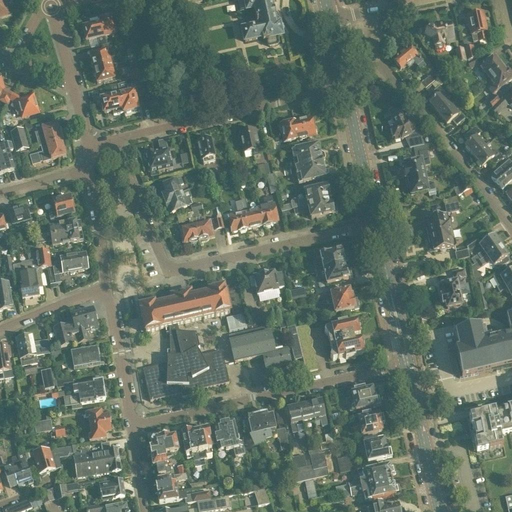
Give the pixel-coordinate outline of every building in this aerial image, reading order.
[(202,3),(201,0),(176,0),(174,0),(177,14),(189,11),(188,6),(202,3)] [(257,27),(242,30),(242,34),(241,35),(242,38),(244,39),(244,43),(262,39),(263,42),(266,41),(268,47),(269,48),(277,46),(279,44),(277,38),(282,37),(281,34),(283,32),(282,29),(280,27),(279,25),(277,25),(272,3),(277,2),(276,0),(239,0),(237,1),(240,13),(253,10),(257,27)] [(471,37),(473,43),(478,42),(487,40),(486,34),(482,15),(467,19),(471,37)] [(113,16),(99,20),(104,38),(111,36),(112,39),(118,38),(113,16)] [(104,38),(99,20),(97,20),(97,18),(89,20),(90,26),(82,28),(86,42),(97,39),(99,47),(106,45),(104,38)] [(447,44),(454,43),(450,24),(438,27),(436,29),(430,26),(425,36),(433,41),(434,46),(435,46),(436,49),(436,50),(437,51),(438,51),(439,52),(440,52),(441,51),(442,50),(443,49),(442,47),(442,45),(443,45),(442,42),(446,41),(447,44)] [(106,45),(99,47),(100,53),(89,56),(91,63),(90,64),(91,68),(93,69),(93,70),(111,66),(109,59),(114,57),(112,50),(110,51),(108,45),(106,45)] [(474,47),(464,49),(467,62),(477,60),(474,47)] [(426,67),(423,62),(417,56),(416,57),(409,48),(404,52),(401,48),(393,55),(396,59),(393,61),(400,70),(412,61),(417,67),(421,71),(426,67)] [(464,49),(455,51),(457,65),(467,63),(464,49)] [(489,81),(503,69),(495,58),(480,69),(489,81)] [(467,64),(470,71),(479,66),(475,60),(467,64)] [(111,66),(93,70),(93,71),(92,73),(93,77),(95,78),(97,85),(114,80),(111,66)] [(503,69),(489,81),(493,87),(489,91),(493,95),(511,80),(511,75),(507,68),(504,70),(503,69)] [(129,72),(132,81),(141,79),(139,69),(129,72)] [(235,83),(233,73),(226,74),(228,85),(235,83)] [(420,84),(424,89),(425,90),(435,82),(430,76),(420,84)] [(9,101),(12,95),(3,90),(0,79),(0,96),(2,98),(0,101),(7,106),(9,101)] [(438,88),(439,87),(442,84),(438,79),(435,82),(434,83),(438,88)] [(111,87),(113,97),(100,100),(104,114),(122,110),(118,91),(119,91),(118,86),(111,87)] [(126,89),(119,91),(118,91),(122,110),(123,113),(138,110),(133,87),(126,88),(126,89)] [(438,115),(450,105),(441,95),(444,93),(439,87),(428,96),(434,101),(429,105),(438,115)] [(21,100),(12,95),(9,101),(13,103),(10,108),(15,110),(16,116),(21,115),(22,118),(38,113),(33,97),(21,100)] [(492,109),(500,101),(494,96),(487,104),(492,109)] [(500,101),(492,109),(490,111),(497,117),(508,106),(502,100),(500,101)] [(450,105),(438,115),(446,126),(451,121),(456,127),(465,119),(460,113),(458,115),(450,105)] [(413,149),(424,146),(423,143),(421,138),(415,131),(406,120),(404,123),(400,115),(391,120),(395,127),(391,128),(394,141),(401,140),(401,141),(405,139),(409,150),(413,149)] [(311,146),(309,138),(315,137),(311,119),(296,123),(301,148),(311,146)] [(301,148),(296,123),(280,126),(284,144),(296,141),(297,144),(298,149),(301,148)] [(39,148),(41,147),(61,142),(57,125),(42,129),(44,136),(36,138),(39,148)] [(473,158),(485,148),(477,138),(479,136),(474,130),(465,138),(469,143),(464,147),(473,158)] [(16,154),(28,150),(23,131),(11,134),(16,154)] [(260,156),(255,131),(239,135),(243,154),(252,152),(253,158),(260,156)] [(203,165),(214,163),(213,158),(215,158),(210,140),(196,143),(200,161),(202,161),(203,165)] [(272,141),(266,142),(265,143),(268,156),(275,155),(272,141)] [(61,142),(41,147),(42,153),(30,157),(32,166),(40,164),(40,163),(42,163),(42,164),(66,157),(61,142)] [(0,146),(0,153),(6,174),(14,171),(9,152),(13,151),(11,144),(7,145),(6,143),(1,144),(2,147),(0,146)] [(413,149),(416,162),(401,165),(405,182),(432,176),(431,174),(426,175),(425,172),(423,172),(422,168),(430,166),(428,160),(427,160),(426,158),(428,158),(425,146),(424,146),(413,149)] [(295,168),(321,163),(323,162),(324,160),(324,156),(321,153),(319,154),(318,147),(291,152),(295,168)] [(489,153),(485,148),(473,158),(482,168),(489,162),(494,168),(504,160),(498,153),(496,152),(492,151),(489,153)] [(151,177),(158,176),(157,171),(172,168),(169,153),(160,155),(160,152),(154,154),(154,153),(145,155),(145,156),(143,158),(144,162),(147,163),(149,173),(150,173),(151,177)] [(31,167),(27,154),(21,156),(24,169),(31,167)] [(496,185),(511,171),(511,160),(511,162),(510,161),(490,178),(496,185)] [(323,171),(321,163),(295,168),(298,185),(325,179),(329,178),(327,170),(323,171)] [(266,177),(270,176),(268,165),(257,167),(259,178),(266,177)] [(272,173),(273,175),(274,180),(285,178),(283,171),(272,173)] [(511,171),(496,185),(502,191),(511,182),(511,171)] [(227,179),(226,172),(209,175),(211,182),(227,179)] [(270,176),(266,177),(271,195),(277,194),(273,175),(270,176)] [(432,176),(405,182),(406,189),(409,188),(411,196),(428,192),(435,190),(433,184),(426,186),(426,182),(428,182),(427,179),(432,178),(432,176)] [(457,198),(461,196),(471,191),(464,176),(454,181),(457,188),(453,190),(457,198)] [(164,201),(182,194),(179,187),(183,185),(181,179),(159,188),(162,193),(161,194),(164,201)] [(292,210),(330,201),(329,197),(333,196),(331,188),(327,188),(304,193),(306,200),(298,202),(295,200),(292,201),(290,204),(291,205),(280,207),(281,213),(288,211),(291,210),(292,210)] [(187,192),(182,194),(164,201),(167,209),(168,209),(170,214),(191,205),(189,199),(190,199),(187,192)] [(70,198),(52,202),(55,211),(48,212),(50,221),(74,214),(70,198)] [(259,208),(258,209),(262,227),(263,227),(265,228),(270,227),(272,225),(278,223),(272,198),(263,200),(265,209),(259,211),(259,208)] [(331,206),(330,201),(292,210),(291,210),(292,217),(299,215),(299,216),(309,213),(310,220),(333,215),(337,214),(335,206),(331,206)] [(444,207),(446,215),(459,212),(458,204),(444,207)] [(192,214),(198,212),(203,211),(201,205),(190,207),(192,214)] [(15,226),(29,222),(28,216),(32,215),(30,208),(9,214),(12,225),(7,226),(9,233),(17,231),(15,226)] [(42,209),(35,211),(36,218),(38,218),(39,225),(46,223),(45,217),(43,217),(42,209)] [(248,213),(243,215),(247,230),(262,227),(258,209),(250,210),(251,213),(248,213)] [(200,219),(198,212),(192,214),(198,243),(201,243),(204,242),(208,240),(208,239),(214,238),(210,222),(200,224),(198,219),(200,219)] [(198,243),(192,214),(177,217),(178,224),(188,222),(189,226),(179,229),(183,245),(189,244),(192,245),(195,244),(198,243)] [(243,215),(228,218),(231,234),(238,233),(240,234),(245,233),(246,231),(247,230),(243,215)] [(428,237),(450,232),(449,225),(450,222),(449,218),(448,217),(427,221),(429,228),(426,229),(428,237)] [(36,240),(77,233),(77,231),(81,230),(80,222),(59,226),(59,227),(49,229),(50,234),(35,236),(36,240)] [(480,235),(482,239),(491,234),(488,230),(480,235)] [(452,240),(450,232),(428,237),(429,246),(432,245),(434,252),(455,248),(456,246),(455,241),(452,240)] [(77,233),(36,240),(36,245),(51,242),(52,247),(83,242),(81,234),(77,234),(77,233)] [(484,258),(501,247),(498,243),(499,242),(496,238),(495,238),(494,237),(479,247),(483,252),(481,254),(484,258)] [(466,245),(467,251),(467,253),(479,245),(475,239),(466,245)] [(501,247),(484,258),(481,261),(476,264),(472,267),(473,273),(490,262),(496,271),(504,265),(504,266),(509,262),(506,259),(508,257),(507,256),(507,254),(505,251),(504,251),(501,247)] [(467,253),(467,251),(455,254),(457,262),(469,259),(467,253)] [(37,263),(25,265),(31,299),(39,298),(38,289),(42,288),(40,275),(35,276),(35,271),(51,268),(49,252),(35,254),(37,263)] [(315,274),(345,267),(343,262),(348,261),(346,252),(342,253),(341,252),(320,257),(321,264),(314,266),(315,274)] [(56,268),(86,263),(85,255),(60,259),(61,262),(55,263),(56,268)] [(13,274),(12,267),(11,257),(3,259),(6,276),(13,274)] [(86,263),(56,268),(52,268),(55,285),(61,284),(59,273),(62,272),(63,275),(88,271),(86,263)] [(25,265),(12,267),(13,274),(14,280),(19,279),(20,287),(17,288),(18,296),(21,295),(22,300),(31,299),(25,265)] [(452,267),(454,273),(452,273),(454,281),(456,280),(456,282),(441,286),(443,296),(440,296),(442,305),(445,305),(446,310),(462,306),(458,289),(465,287),(464,281),(462,281),(461,280),(466,279),(463,265),(452,267)] [(345,267),(315,274),(317,281),(325,279),(326,287),(348,282),(348,281),(352,280),(350,271),(346,272),(345,267)] [(494,278),(499,287),(496,288),(499,294),(505,291),(511,286),(511,272),(508,274),(506,271),(494,278)] [(251,287),(255,286),(257,296),(278,291),(274,272),(253,277),(249,278),(251,287)] [(8,284),(0,285),(5,312),(13,310),(8,284)] [(478,299),(485,298),(482,285),(476,286),(478,299)] [(166,301),(167,303),(166,303),(166,304),(161,305),(161,304),(160,305),(155,306),(154,304),(151,304),(150,304),(148,303),(145,304),(144,306),(142,306),(139,307),(141,314),(140,314),(142,320),(145,334),(160,330),(170,328),(176,326),(215,317),(215,318),(230,314),(227,301),(226,295),(225,295),(224,288),(221,288),(219,289),(218,288),(214,288),(213,290),(212,290),(209,291),(209,293),(209,294),(204,295),(203,295),(199,296),(198,296),(197,296),(197,294),(191,295),(189,295),(190,298),(186,299),(185,299),(184,294),(184,292),(183,293),(178,295),(178,294),(177,294),(177,295),(178,295),(179,300),(178,300),(178,301),(175,302),(174,299),(172,299),(172,300),(166,301)] [(351,298),(349,291),(330,296),(333,306),(329,307),(330,316),(335,315),(354,311),(359,310),(356,300),(352,301),(352,298),(351,298)] [(485,298),(478,299),(481,312),(488,311),(485,298)] [(66,326),(55,329),(52,330),(57,350),(89,342),(86,333),(98,330),(93,311),(70,316),(72,321),(66,322),(66,326)] [(264,323),(262,311),(250,313),(253,325),(264,323)] [(511,314),(506,316),(511,337),(496,340),(495,334),(483,337),(481,327),(455,333),(459,349),(455,349),(458,362),(456,362),(460,379),(495,371),(496,372),(500,371),(500,370),(511,367),(511,314)] [(229,333),(244,330),(247,329),(244,315),(242,316),(226,319),(229,333)] [(286,321),(285,321),(278,322),(280,330),(287,329),(286,321)] [(357,322),(355,322),(347,324),(347,322),(337,324),(337,326),(330,328),(330,329),(325,330),(324,333),(327,336),(329,345),(359,339),(358,337),(359,333),(357,322)] [(193,354),(197,351),(201,342),(193,336),(181,335),(176,326),(170,328),(170,335),(155,344),(158,360),(167,359),(167,365),(142,370),(150,402),(181,395),(182,399),(198,395),(197,391),(229,384),(225,369),(225,368),(221,352),(195,358),(193,354)] [(305,373),(317,371),(307,326),(295,328),(305,373)] [(294,361),(302,359),(295,328),(287,329),(294,361)] [(258,330),(228,337),(234,364),(262,358),(275,355),(274,354),(270,334),(259,336),(258,330)] [(24,338),(29,366),(37,364),(36,358),(43,357),(40,343),(33,344),(32,337),(24,338)] [(29,366),(24,338),(15,340),(20,362),(20,361),(21,368),(29,366)] [(359,339),(329,345),(332,355),(331,355),(330,358),(332,361),(337,360),(338,361),(345,359),(345,361),(355,359),(355,357),(362,355),(363,352),(361,344),(359,341),(359,339)] [(14,380),(14,379),(13,370),(10,370),(10,366),(13,365),(11,356),(8,356),(7,346),(0,347),(0,358),(4,381),(14,380)] [(66,364),(98,358),(96,348),(71,353),(71,354),(65,355),(65,357),(63,358),(64,363),(66,362),(66,364)] [(275,355),(262,358),(266,372),(290,366),(287,352),(274,354),(275,355)] [(98,358),(66,364),(68,374),(100,368),(99,367),(103,367),(102,359),(98,360),(98,358)] [(54,389),(50,371),(40,373),(44,391),(54,389)] [(74,397),(104,392),(102,382),(101,382),(100,379),(94,380),(94,383),(77,386),(78,388),(72,389),(74,397)] [(374,399),(372,391),(365,392),(364,388),(353,391),(354,395),(351,395),(352,399),(345,401),(346,405),(348,405),(350,414),(376,408),(376,407),(380,406),(378,398),(374,399)] [(104,392),(74,397),(76,411),(82,410),(82,405),(105,401),(104,392)] [(321,401),(310,404),(313,421),(320,420),(322,428),(327,426),(321,401)] [(313,421),(310,404),(298,407),(302,424),(313,421)] [(302,424),(298,407),(287,409),(292,434),(298,433),(296,425),(302,424)] [(500,436),(511,433),(511,408),(494,412),(495,413),(469,419),(471,429),(473,429),(476,443),(474,443),(477,453),(503,448),(500,436)] [(89,429),(109,425),(108,417),(102,418),(101,412),(94,413),(94,410),(85,412),(85,415),(84,415),(85,421),(88,421),(89,429)] [(272,413),(259,416),(266,444),(272,442),(271,438),(277,437),(278,441),(279,441),(281,452),(289,451),(285,430),(276,432),(272,413)] [(360,431),(362,438),(382,434),(380,425),(384,424),(382,416),(378,417),(378,416),(371,418),(370,414),(361,416),(362,420),(358,421),(359,425),(352,427),(354,433),(360,431)] [(266,444),(259,416),(247,418),(253,446),(266,444)] [(52,433),(52,429),(50,417),(46,418),(46,422),(34,424),(34,428),(35,435),(44,434),(50,433),(52,433)] [(233,422),(224,424),(230,451),(231,451),(233,461),(238,460),(237,458),(245,456),(243,443),(240,443),(237,441),(233,422)] [(230,451),(224,424),(214,426),(216,436),(214,436),(218,453),(225,451),(225,452),(230,451)] [(109,425),(89,429),(91,436),(88,436),(89,443),(105,440),(104,435),(111,434),(109,425)] [(199,453),(201,468),(205,467),(204,461),(207,460),(206,456),(212,455),(206,430),(194,433),(199,453)] [(199,453),(194,433),(191,434),(191,433),(181,435),(184,447),(183,447),(186,461),(192,459),(193,463),(195,469),(201,468),(199,453)] [(160,438),(165,460),(173,459),(179,458),(178,453),(175,438),(169,439),(168,436),(160,438)] [(165,460),(160,438),(153,440),(150,443),(152,448),(149,449),(149,450),(146,450),(148,458),(150,458),(152,468),(156,467),(158,474),(154,475),(155,480),(170,477),(169,470),(167,470),(165,460)] [(334,449),(346,446),(345,440),(333,443),(334,449)] [(363,443),(364,446),(363,447),(366,464),(387,459),(383,442),(377,443),(376,440),(363,443)] [(334,449),(333,443),(320,446),(321,453),(334,451),(334,449)] [(99,464),(110,463),(110,466),(119,465),(118,459),(117,451),(109,452),(108,445),(102,446),(103,453),(91,455),(92,462),(99,460),(99,464)] [(74,458),(91,455),(90,449),(78,451),(78,447),(72,448),(74,458)] [(49,451),(32,454),(34,459),(39,476),(57,470),(54,461),(74,458),(72,448),(66,449),(49,451)] [(18,462),(16,463),(21,477),(15,479),(17,486),(18,486),(18,488),(24,487),(23,484),(31,482),(26,466),(25,461),(34,459),(32,454),(32,453),(18,456),(18,462)] [(91,455),(74,458),(77,480),(95,477),(92,462),(91,455)] [(304,456),(290,459),(295,485),(314,481),(329,478),(324,455),(309,458),(309,461),(305,462),(304,456)] [(353,472),(352,468),(350,457),(337,460),(340,475),(353,472)] [(95,477),(121,473),(119,465),(110,466),(110,463),(99,464),(99,460),(92,462),(95,477)] [(21,477),(16,463),(11,465),(13,471),(4,473),(10,489),(17,486),(15,479),(21,477)] [(348,485),(348,486),(349,491),(390,482),(389,477),(391,477),(391,476),(394,475),(395,474),(394,468),(392,467),(389,468),(389,467),(361,474),(363,481),(348,485)] [(173,477),(174,479),(158,482),(158,487),(156,488),(157,497),(176,493),(174,483),(187,481),(186,475),(184,475),(178,476),(173,477)] [(125,498),(123,486),(122,482),(99,486),(101,502),(125,498)] [(390,482),(349,491),(351,497),(351,498),(366,494),(368,502),(372,501),(395,496),(399,495),(399,493),(398,487),(397,486),(393,487),(391,487),(390,482)] [(92,489),(91,483),(78,485),(79,492),(92,489)] [(65,487),(54,489),(56,501),(56,502),(67,500),(65,487)] [(39,495),(43,505),(54,501),(56,501),(54,489),(39,495)] [(176,493),(157,497),(159,505),(179,502),(179,501),(186,500),(186,505),(196,503),(209,501),(207,493),(189,496),(184,497),(183,492),(176,493)] [(258,508),(270,506),(264,492),(254,494),(258,508)] [(34,508),(42,505),(39,497),(31,501),(34,508)] [(216,511),(223,511),(228,511),(226,498),(209,501),(196,503),(198,510),(198,511),(216,511)] [(25,511),(32,509),(28,500),(1,511),(25,511)]
